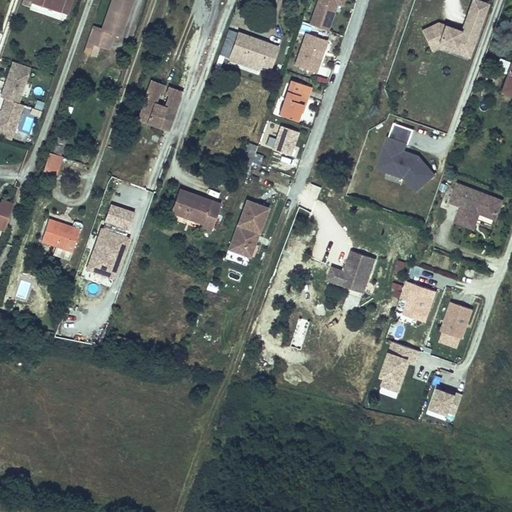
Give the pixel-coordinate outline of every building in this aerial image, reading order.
[(22,0),(21,5),(29,8),(32,1),(27,0),(22,0)] [(27,0),(32,1),(61,11),(61,10),(65,12),(68,0),(27,0)] [(121,0),(112,0),(102,30),(113,34),(119,36),(131,3),(121,0)] [(315,0),(307,24),(324,30),(333,4),(338,6),(340,0),(315,0)] [(475,0),(473,0),(471,7),(486,13),(489,5),(475,0)] [(471,7),(462,32),(477,38),(486,13),(471,7)] [(423,31),(430,47),(439,43),(471,54),(477,38),(462,32),(439,24),(423,31)] [(92,27),(90,33),(111,40),(113,34),(102,30),(92,27)] [(219,56),(229,60),(230,55),(238,34),(229,30),(219,56)] [(291,65),(312,72),(324,39),(302,32),(291,65)] [(83,53),(94,57),(97,46),(108,50),(111,40),(90,33),(83,53)] [(238,34),(230,55),(260,66),(269,69),(277,48),(268,45),(267,48),(253,44),(255,40),(238,34)] [(268,45),(255,40),(253,44),(267,48),(268,45)] [(430,47),(432,50),(439,47),(470,58),(471,54),(439,43),(430,47)] [(260,66),(230,55),(229,60),(258,71),(260,66)] [(495,70),(507,74),(511,62),(500,58),(495,70)] [(28,66),(11,60),(0,92),(0,96),(4,97),(0,108),(0,136),(9,139),(21,103),(16,102),(28,66)] [(511,61),(511,62),(507,74),(501,92),(511,95),(511,61)] [(305,107),(308,99),(312,88),(291,80),(287,92),(279,115),(297,121),(300,113),(303,106),(305,107)] [(164,85),(152,81),(140,113),(149,116),(146,123),(168,130),(182,91),(169,87),(166,95),(169,96),(165,108),(153,104),(157,92),(161,93),(164,85)] [(149,116),(140,113),(138,120),(146,123),(149,116)] [(433,161),(406,153),(413,128),(392,122),(377,170),(386,172),(384,178),(425,190),(433,161)] [(272,149),(292,156),(300,131),(280,125),(272,149)] [(58,155),(60,156),(65,140),(56,137),(51,153),(58,155)] [(249,142),(237,171),(243,173),(248,175),(248,174),(249,171),(250,168),(252,162),(254,156),(258,145),(249,142)] [(46,161),(43,170),(55,174),(59,162),(61,156),(60,156),(58,155),(51,153),(49,152),(47,157),(46,161)] [(484,213),(486,217),(495,220),(501,201),(457,186),(450,204),(461,208),(455,224),(473,230),(479,214),(480,211),(484,213)] [(195,199),(196,196),(178,190),(170,212),(202,224),(200,230),(210,234),(218,211),(208,207),(209,204),(195,199)] [(220,205),(196,196),(195,199),(209,204),(208,207),(218,211),(220,205)] [(0,229),(2,230),(11,204),(0,200),(0,199),(0,229)] [(247,200),(231,242),(235,251),(255,243),(268,208),(247,200)] [(87,271),(117,279),(129,236),(127,236),(134,210),(109,203),(103,227),(99,226),(87,271)] [(59,225),(60,223),(48,219),(40,241),(71,251),(79,228),(72,226),(72,227),(71,229),(59,225)] [(235,251),(250,257),(255,243),(235,251)] [(229,249),(224,262),(246,270),(250,257),(235,251),(229,249)] [(375,260),(351,252),(344,273),(332,268),(327,281),(340,286),(342,282),(348,284),(352,282),(357,283),(359,288),(365,290),(375,260)] [(403,272),(406,262),(397,259),(394,270),(403,272)] [(217,292),(218,284),(207,282),(206,290),(217,292)] [(342,282),(340,286),(363,294),(365,290),(359,288),(357,283),(352,282),(348,284),(342,282)] [(103,286),(94,284),(93,295),(102,296),(103,286)] [(396,331),(417,339),(423,323),(424,323),(425,322),(426,323),(437,292),(415,284),(415,285),(414,285),(408,302),(406,302),(396,331)] [(472,310),(451,303),(441,333),(462,340),(472,310)] [(111,346),(127,350),(130,340),(114,336),(111,346)] [(419,352),(392,343),(380,377),(384,379),(381,387),(398,393),(401,383),(399,383),(407,360),(415,363),(419,352)] [(130,352),(148,356),(149,351),(131,347),(130,352)] [(449,408),(456,410),(463,391),(455,389),(454,391),(438,385),(431,404),(448,410),(449,408)]
